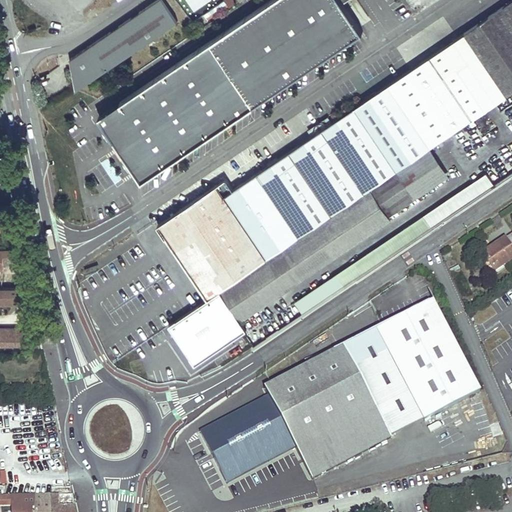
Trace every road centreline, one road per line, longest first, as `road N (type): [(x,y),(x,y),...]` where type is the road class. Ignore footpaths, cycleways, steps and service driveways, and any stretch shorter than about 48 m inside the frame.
road 1 (residential): [(115,226),(460,0)]
road 2 (residential): [(208,389),(511,190)]
road 3 (primary): [(34,181),(76,410)]
road 4 (unknown): [(160,246),(178,278),(171,292),(110,325),(93,295),(119,275)]
road 5 (residential): [(136,0),(59,44),(6,57)]
road 6 (primary): [(117,390),(94,363),(60,274)]
road 7 (primary): [(6,57),(34,181)]
